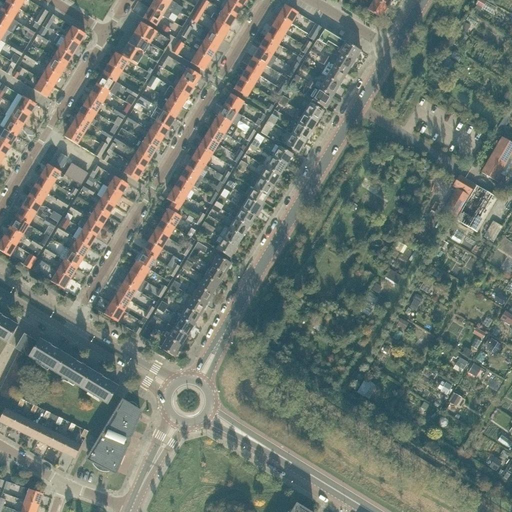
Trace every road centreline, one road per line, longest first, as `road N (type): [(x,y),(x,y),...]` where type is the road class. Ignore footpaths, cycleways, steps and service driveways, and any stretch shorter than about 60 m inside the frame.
road 1 (residential): [(266,0),(74,321)]
road 2 (tertiary): [(224,333),(393,50)]
road 3 (residential): [(0,210),(104,32)]
